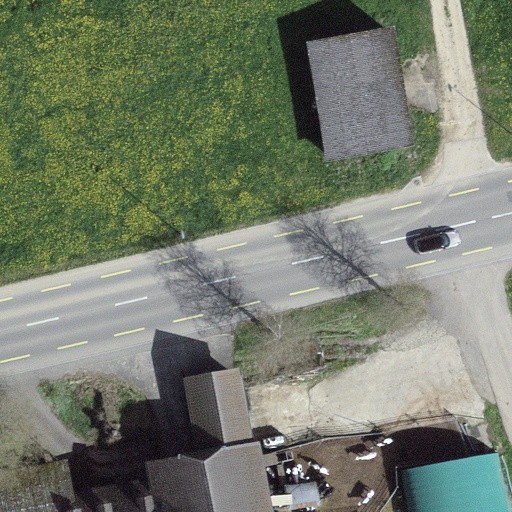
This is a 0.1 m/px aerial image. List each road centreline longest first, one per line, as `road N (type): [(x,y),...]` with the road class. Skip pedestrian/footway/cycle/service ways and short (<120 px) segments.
road 1 (primary): [(511,226),(0,351)]
road 2 (track): [(447,0),(497,232)]
